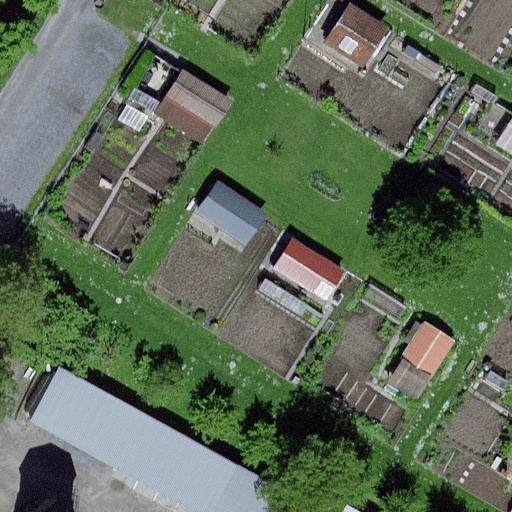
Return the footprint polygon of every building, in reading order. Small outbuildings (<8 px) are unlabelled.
[(384,30),(344,4),(318,44),(357,70),(384,30)] [(441,72),(417,56),(411,65),(435,81),(441,72)] [(209,126),(225,100),(176,70),(155,104),(136,93),(133,97),(152,109),(151,111),(187,133),(197,118),(209,126)] [(493,97),(471,83),(463,96),(485,110),(493,97)] [(511,113),(491,147),(511,160),(511,113)] [(99,136),(90,131),(80,148),(89,153),(99,136)] [(263,213),(212,179),(190,212),(242,246),(263,213)] [(339,270),(286,237),(267,268),(320,301),(339,270)] [(450,341),(419,321),(396,357),(427,377),(450,341)] [(0,364),(10,348),(0,341),(0,364)] [(213,511),(239,466),(60,368),(29,424),(190,511),(213,511)] [(503,383),(485,372),(478,381),(497,393),(503,383)] [(511,511),(511,470),(485,456),(467,488),(510,511),(511,511)]
